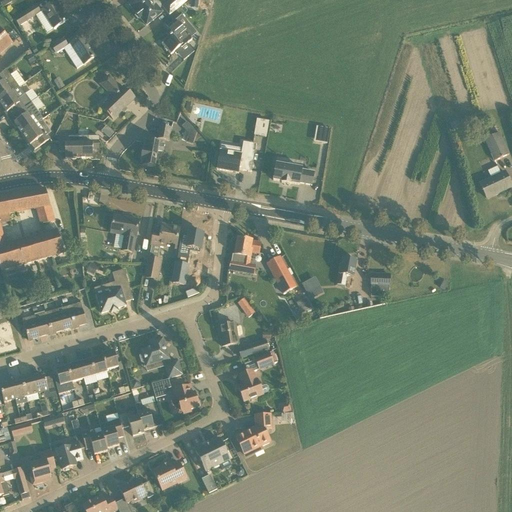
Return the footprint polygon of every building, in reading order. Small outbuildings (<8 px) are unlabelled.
[(146,26),(162,13),(159,10),(160,8),(160,6),(159,4),(158,3),(156,3),(154,4),(150,0),(138,0),(130,7),(136,14),(135,15),(139,20),(140,19),(146,26)] [(177,10),(188,0),(170,0),(169,1),(177,10)] [(41,11),(54,30),(68,21),(56,2),(41,11)] [(36,5),(13,19),(18,26),(40,12),(36,5)] [(184,31),(190,26),(182,16),(167,28),(171,32),(168,34),(170,36),(169,37),(169,38),(161,45),(164,48),(163,49),(166,52),(167,52),(170,55),(180,48),(181,49),(192,40),(184,31)] [(0,54),(10,45),(0,32),(0,54)] [(77,70),(84,65),(96,57),(83,36),(70,45),(63,49),(77,70)] [(63,40),(51,47),(55,54),(67,47),(63,40)] [(0,101),(19,87),(9,73),(15,69),(12,65),(6,70),(6,69),(2,73),(0,74),(0,101)] [(113,97),(101,108),(113,120),(135,99),(124,87),(121,90),(108,77),(101,84),(113,97)] [(60,79),(54,83),(59,91),(65,87),(60,79)] [(0,103),(7,113),(12,109),(16,114),(31,103),(25,94),(24,95),(19,87),(0,101),(0,103)] [(72,97),(70,95),(67,95),(64,97),(64,100),(66,103),(70,103),(72,101),(72,97)] [(16,114),(20,119),(14,123),(22,134),(42,120),(43,119),(31,103),(16,114)] [(51,134),(42,120),(22,134),(30,146),(36,141),(40,147),(50,140),(47,136),(51,134)] [(257,120),(255,130),(260,131),(259,137),(266,138),(269,122),(257,120)] [(181,127),(188,135),(186,143),(192,145),(196,133),(186,122),(181,127)] [(449,124),(451,131),(459,129),(457,122),(449,124)] [(114,133),(106,126),(101,131),(109,139),(114,133)] [(172,129),(159,127),(157,139),(169,140),(172,129)] [(329,129),(316,127),(315,135),(322,136),(320,144),(327,145),(329,129)] [(509,155),(499,133),(497,134),(493,127),(482,131),(486,139),(483,141),(493,162),(509,155)] [(69,137),(69,139),(58,139),(58,152),(65,152),(65,160),(78,159),(78,137),(69,137)] [(99,152),(99,139),(87,139),(87,137),(78,137),(78,159),(92,159),(92,152),(99,152)] [(164,143),(151,142),(151,144),(144,142),(140,164),(142,164),(142,166),(154,168),(157,152),(162,153),(164,143)] [(220,151),(217,170),(231,173),(231,172),(235,172),(235,173),(238,174),(239,171),(251,173),(256,145),(243,143),(241,155),(220,151)] [(302,169),(276,165),(273,181),(281,182),(281,184),(290,185),(290,184),(299,186),(299,184),(312,186),(314,173),(301,171),(302,169)] [(504,172),(480,184),(487,199),(511,187),(504,172)] [(54,221),(45,190),(45,189),(0,197),(0,269),(1,272),(51,258),(45,235),(6,246),(0,224),(10,222),(8,215),(36,210),(40,225),(54,221)] [(114,217),(111,234),(124,236),(121,251),(133,253),(139,221),(114,217)] [(175,246),(174,249),(176,249),(179,229),(162,226),(161,233),(153,232),(151,245),(165,248),(166,245),(175,246)] [(51,258),(64,255),(58,231),(45,235),(51,258)] [(181,234),(178,255),(189,257),(190,252),(199,254),(203,234),(201,234),(202,233),(195,231),(194,233),(189,232),(188,236),(181,234)] [(245,240),(245,239),(244,238),(240,237),(239,238),(239,239),(238,239),(235,256),(232,255),(231,263),(241,265),(240,273),(254,275),(256,266),(249,265),(251,253),(259,254),(261,244),(251,242),(245,240)] [(149,258),(147,269),(145,278),(157,281),(161,260),(149,258)] [(295,288),(279,258),(267,264),(283,294),(295,288)] [(340,265),(340,266),(338,274),(339,274),(337,285),(344,286),(346,276),(353,277),(356,260),(343,258),(342,266),(340,265)] [(97,266),(90,263),(86,273),(93,276),(97,266)] [(181,265),(178,283),(189,285),(192,267),(181,265)] [(94,289),(96,297),(101,314),(126,307),(122,293),(130,290),(124,270),(112,274),(115,283),(94,289)] [(371,275),(370,286),(365,287),(366,293),(375,293),(375,296),(389,296),(389,290),(389,288),(390,288),(390,275),(371,275)] [(308,280),(301,284),(307,295),(314,291),(308,280)] [(237,304),(248,318),(255,313),(244,299),(237,304)] [(80,304),(69,307),(75,328),(86,325),(80,304)] [(63,331),(75,328),(69,307),(57,310),(63,331)] [(51,334),(63,331),(57,310),(45,313),(51,334)] [(40,338),(51,334),(45,313),(34,317),(40,338)] [(28,341),(40,338),(34,317),(22,320),(28,341)] [(222,347),(236,345),(235,338),(241,337),(242,335),(241,328),(240,326),(233,327),(233,324),(219,327),(222,347)] [(164,367),(168,379),(182,375),(178,362),(170,364),(169,360),(163,339),(150,343),(151,348),(141,351),(142,354),(139,357),(141,363),(145,364),(146,367),(156,364),(157,367),(160,368),(164,367)] [(266,342),(254,346),(239,351),(242,359),(269,351),(266,342)] [(106,371),(118,368),(114,352),(102,356),(102,358),(106,371)] [(273,353),(269,354),(255,360),(259,370),(277,363),(273,353)] [(106,371),(102,358),(90,361),(95,377),(107,374),(106,371)] [(95,377),(90,361),(79,364),(83,380),(95,377)] [(83,380),(79,364),(67,368),(72,384),(83,380)] [(74,390),(72,384),(67,368),(55,371),(59,382),(55,383),(58,395),(74,390)] [(257,381),(256,381),(252,371),(239,376),(243,386),(238,388),(244,403),(251,400),(251,402),(257,399),(256,398),(263,395),(257,381)] [(51,377),(45,379),(45,377),(38,379),(37,376),(33,377),(37,395),(43,393),(45,399),(57,396),(55,389),(54,389),(51,377)] [(37,395),(33,377),(28,379),(29,382),(22,383),(26,397),(37,395)] [(140,387),(139,383),(135,380),(131,382),(132,389),(140,387)] [(170,388),(168,380),(151,385),(155,399),(166,396),(164,390),(170,388)] [(26,397),(22,383),(16,385),(15,382),(10,383),(15,400),(26,397)] [(15,400),(10,383),(6,384),(6,387),(0,388),(0,389),(3,402),(15,400)] [(173,391),(177,404),(170,406),(172,415),(181,413),(183,412),(184,415),(191,413),(190,410),(199,408),(194,394),(192,394),(190,386),(173,391)] [(159,416),(155,403),(142,407),(141,403),(135,405),(138,417),(139,417),(143,432),(154,429),(151,419),(159,416)] [(282,414),(291,412),(289,403),(280,405),(282,414)] [(87,407),(89,413),(96,411),(94,405),(87,407)] [(132,413),(118,417),(119,420),(122,430),(130,427),(133,437),(144,434),(143,432),(139,417),(138,417),(133,418),(132,413)] [(272,429),(270,415),(255,416),(256,428),(235,438),(244,456),(270,443),(264,430),(272,429)] [(53,426),(51,419),(43,421),(45,428),(53,426)] [(122,430),(119,420),(112,422),(114,429),(101,432),(106,450),(119,446),(117,439),(123,437),(122,430)] [(71,423),(76,444),(77,443),(79,450),(85,449),(81,434),(80,429),(79,429),(77,421),(71,423)] [(12,437),(13,437),(21,435),(23,434),(21,426),(19,427),(10,429),(12,437)] [(100,428),(94,430),(81,434),(86,450),(92,449),(94,456),(107,452),(106,450),(101,432),(100,428)] [(228,460),(229,460),(219,439),(195,451),(205,472),(219,465),(228,460)] [(14,442),(7,444),(11,457),(18,455),(14,442)] [(79,450),(77,443),(76,444),(63,447),(64,450),(57,451),(62,471),(64,470),(65,471),(69,471),(69,469),(76,467),(75,463),(82,461),(79,450)] [(56,469),(51,452),(39,455),(41,463),(30,466),(32,475),(30,475),(33,486),(45,482),(44,480),(50,478),(49,471),(56,469)] [(153,472),(162,491),(186,479),(178,462),(170,466),(169,464),(153,472)] [(30,499),(21,469),(11,472),(11,474),(12,474),(13,480),(16,480),(22,501),(30,499)] [(5,474),(3,475),(0,475),(0,496),(2,496),(3,497),(9,495),(9,494),(10,494),(5,474)] [(209,494),(217,490),(210,475),(201,480),(209,494)] [(149,482),(141,486),(139,481),(130,486),(129,483),(119,488),(127,504),(131,502),(132,504),(146,498),(147,499),(155,495),(149,482)] [(115,511),(117,511),(111,497),(103,501),(101,497),(82,506),(85,511),(115,511)]
